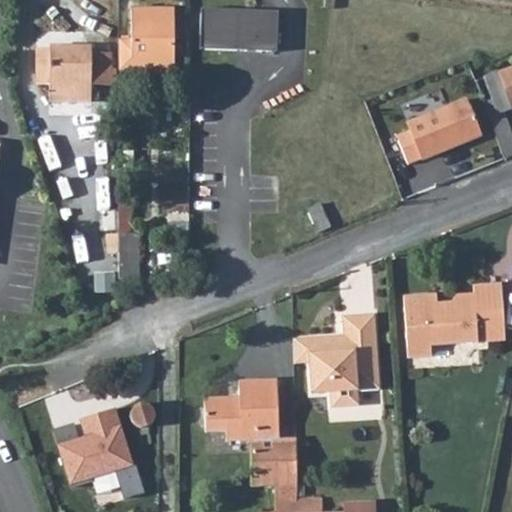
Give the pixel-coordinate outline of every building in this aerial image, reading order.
[(174,63),(174,48),(174,1),(131,1),(131,32),(119,33),(119,63),(174,63)] [(223,43),(276,46),(278,5),(201,2),(199,42),(223,43)] [(36,77),(48,77),(48,93),(89,93),(90,77),(108,77),(108,47),(90,47),(90,37),(37,38),(36,77)] [(511,63),(472,78),(502,158),(511,153),(511,142),(499,108),(511,104),(511,63)] [(395,135),(407,164),(481,134),(466,94),(407,119),(411,129),(395,135)] [(52,168),(79,157),(67,128),(40,139),(52,168)] [(109,165),(81,165),(81,192),(109,193),(109,165)] [(319,232),(332,226),(321,202),(309,208),(319,232)] [(118,225),(118,272),(138,272),(138,226),(118,225)] [(406,293),(407,302),(411,356),(435,354),(434,343),(509,337),(505,281),(477,283),(477,289),(463,291),(449,303),(440,304),(439,291),(406,293)] [(311,336),(313,362),(315,391),(335,390),(336,407),(363,405),(362,389),(384,387),(379,313),(348,315),(350,338),(336,338),(336,334),(311,336)] [(296,337),(296,363),(313,362),(311,336),(296,337)] [(209,400),(210,433),(230,433),(230,440),(252,440),(253,484),(296,484),(296,439),(282,438),(281,425),(281,381),(244,381),(245,407),(234,407),(234,400),(209,400)] [(129,414),(130,420),(131,424),(135,428),(141,430),(145,430),(149,429),(154,426),(156,421),(157,415),(156,411),(153,407),(150,404),(145,403),(139,403),(134,406),(131,409),(129,414)] [(113,409),(77,420),(82,439),(55,446),(70,488),(131,465),(113,409)] [(292,511),(293,510),(296,511),(296,498),(253,498),(252,511),(292,511)] [(292,511),(374,511),(374,501),(347,502),(346,511),(325,511),(322,511),(321,498),(296,498),(296,511),(293,510),(292,511)]
